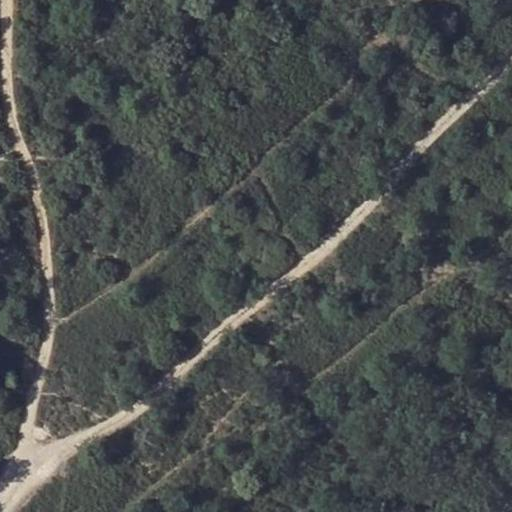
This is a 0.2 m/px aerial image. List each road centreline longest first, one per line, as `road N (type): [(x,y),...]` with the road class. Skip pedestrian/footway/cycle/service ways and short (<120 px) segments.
road 1 (track): [(0,506),(24,474),(79,441),(368,200),(511,66)]
road 2 (track): [(24,474),(49,316),(40,158),(5,87),(2,0)]
